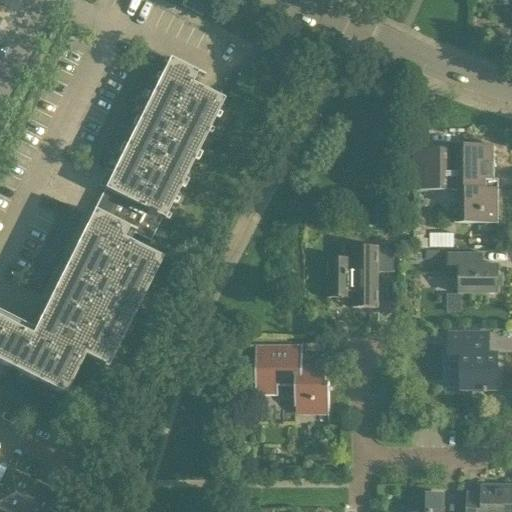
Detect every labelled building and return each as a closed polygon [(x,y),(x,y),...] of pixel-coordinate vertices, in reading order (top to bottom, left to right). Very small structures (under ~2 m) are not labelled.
[(202,17),(206,8),(190,0),(183,0),(182,1),(180,6),(202,17)] [(485,31),(477,28),(473,38),(482,41),(485,31)] [(88,223),(79,241),(80,241),(75,250),(74,249),(65,268),(66,268),(62,277),(61,276),(52,294),(53,295),(48,304),(47,303),(38,321),(41,322),(33,338),(21,332),(20,334),(11,329),(12,327),(0,320),(0,364),(11,369),(13,365),(22,369),(19,374),(38,383),(40,378),(49,382),(46,387),(64,396),(83,357),(102,366),(107,356),(112,358),(121,340),(116,337),(120,329),(126,331),(135,313),(129,311),(134,302),(139,305),(148,286),(143,284),(147,275),(152,278),(161,260),(122,241),(127,231),(150,242),(162,219),(164,220),(224,100),(191,84),(196,75),(203,78),(203,77),(169,60),(112,174),(114,175),(107,190),(105,189),(104,190),(106,191),(95,213),(93,212),(92,214),(93,215),(89,223),(88,223)] [(454,150),(413,150),(413,191),(458,191),(458,224),(497,224),(497,189),(493,189),(493,146),(454,146),(454,150)] [(429,248),(453,248),(453,234),(429,234),(429,248)] [(378,309),(378,273),(394,273),(394,251),(378,251),(378,248),(351,247),(351,260),(326,260),(326,299),(351,299),(351,309),(378,309)] [(439,261),(440,251),(425,251),(425,261),(439,261)] [(497,266),(482,266),(482,254),(447,254),(447,280),(459,280),(459,295),(497,295),(497,266)] [(410,339),(410,330),(396,330),(396,339),(410,339)] [(483,394),(486,394),(486,391),(495,391),(495,392),(497,392),(497,356),(488,356),(488,334),(448,334),(448,363),(460,363),(460,392),(462,392),(462,391),(483,391),(483,394)] [(325,365),(303,365),(303,346),(256,347),(256,397),(277,397),(277,388),(294,388),(294,409),(311,409),(311,414),(328,414),(329,383),(325,383),(325,365)] [(0,511),(17,511),(31,484),(26,482),(28,478),(15,472),(14,475),(9,473),(0,491),(0,511)] [(45,511),(54,495),(49,493),(51,490),(38,483),(36,487),(31,484),(17,511),(45,511)] [(511,511),(511,485),(477,486),(477,493),(466,493),(466,511),(511,511)] [(409,498),(409,511),(442,511),(442,498),(409,498)]
